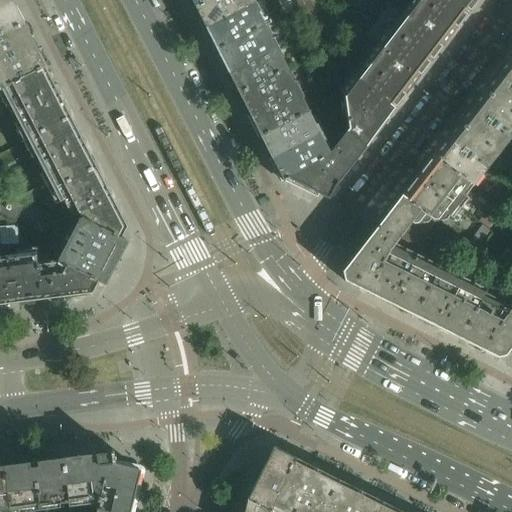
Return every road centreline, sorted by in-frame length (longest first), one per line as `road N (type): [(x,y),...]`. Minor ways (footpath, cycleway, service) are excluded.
road 1 (residential): [(295,291),(511,7)]
road 2 (secondary): [(295,291),(252,227),(133,0)]
road 3 (secondary): [(56,0),(186,254)]
road 4 (secondary): [(284,393),(504,511)]
road 5 (secondary): [(503,420),(372,357),(322,321)]
road 6 (secondary): [(176,319),(69,352),(7,360)]
road 7 (residential): [(182,511),(246,419),(284,393)]
road 8 (secondary): [(14,408),(160,392)]
road 9 (secondary): [(160,392),(284,393)]
road 10 (unclassified): [(160,392),(177,435),(181,511)]
